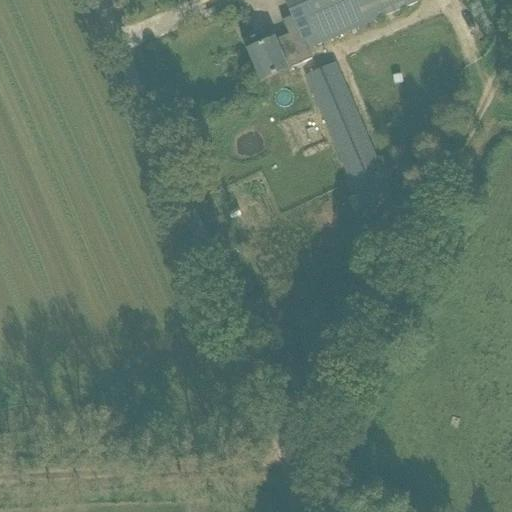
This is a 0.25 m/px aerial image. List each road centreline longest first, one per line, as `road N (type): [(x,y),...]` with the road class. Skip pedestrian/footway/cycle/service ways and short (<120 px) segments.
road 1 (track): [(0,483),(256,464),(286,451),(511,47)]
road 2 (unclassified): [(297,511),(283,436),(92,0)]
